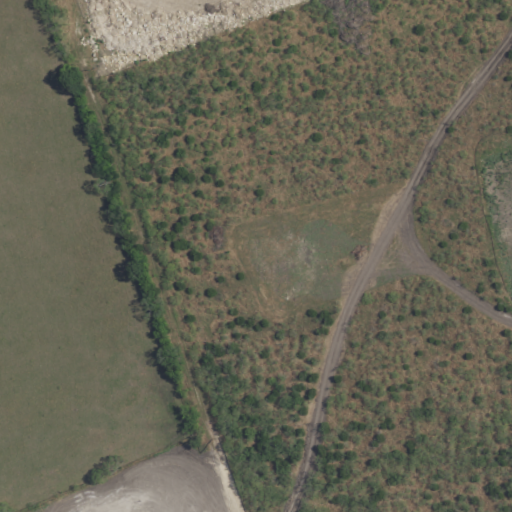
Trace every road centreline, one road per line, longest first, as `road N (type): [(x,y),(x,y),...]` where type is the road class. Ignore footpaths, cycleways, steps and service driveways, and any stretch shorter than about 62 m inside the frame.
road 1 (residential): [(153,0),(330,511)]
road 2 (residential): [(511,481),(347,0)]
road 3 (residential): [(269,324),(511,240)]
